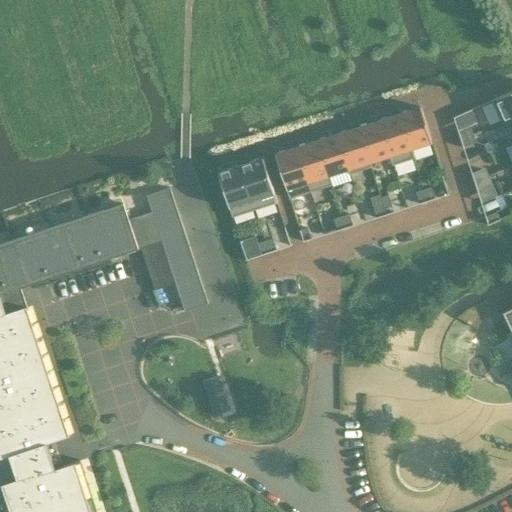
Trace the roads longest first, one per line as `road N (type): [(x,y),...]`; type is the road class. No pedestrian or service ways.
road 1 (residential): [(262,469),(146,412),(127,387),(126,351),(140,339),(223,306),(184,160)]
road 2 (residential): [(327,246),(464,202),(435,110)]
road 3 (residential): [(322,440),(327,246)]
